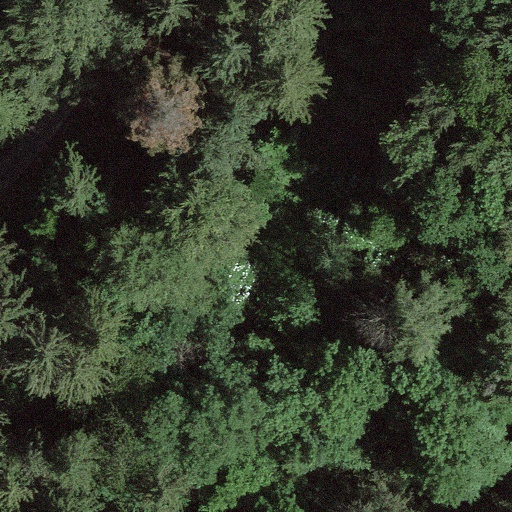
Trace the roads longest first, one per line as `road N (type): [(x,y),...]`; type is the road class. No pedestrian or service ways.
road 1 (track): [(113,22),(235,68),(352,128),(511,254)]
road 2 (unclassified): [(0,179),(82,88),(120,0)]
